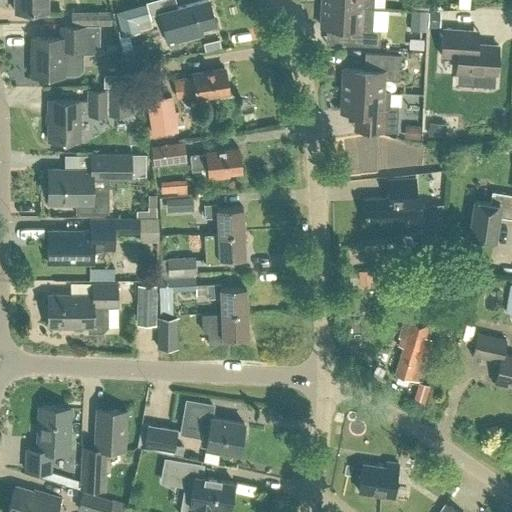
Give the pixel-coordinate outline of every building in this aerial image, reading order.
[(13,0),(14,10),(45,10),(45,0),(13,0)] [(207,0),(198,0),(160,11),(168,40),(200,31),(199,26),(214,21),(207,0)] [(116,11),(120,24),(150,16),(146,2),(116,11)] [(320,26),(338,27),(337,43),(378,45),(380,29),(371,28),(372,19),(373,6),(321,3),(320,26)] [(410,8),(409,28),(426,29),(427,9),(410,8)] [(42,13),(44,23),(62,18),(60,9),(42,13)] [(70,10),(70,24),(98,24),(99,24),(99,10),(70,10)] [(99,10),(99,24),(111,24),(111,10),(99,10)] [(438,27),(439,11),(427,11),(427,26),(438,27)] [(31,36),(31,75),(64,75),(64,73),(64,71),(77,71),(80,67),(80,49),(98,49),(98,24),(70,24),(64,24),(64,36),(60,36),(31,36)] [(455,70),(474,71),(473,84),(494,85),(495,73),(496,73),(497,44),(477,43),(478,29),(441,27),(440,54),(456,55),(455,70)] [(133,47),(121,50),(125,61),(136,58),(133,47)] [(342,67),(341,89),(382,91),(382,90),(382,78),(398,79),(400,54),(364,52),(363,68),(342,67)] [(195,96),(227,91),(223,67),(191,72),(192,75),(172,78),(175,96),(195,93),(195,96)] [(86,113),(105,113),(126,114),(127,90),(86,89),(86,100),(77,100),(77,99),(45,99),(45,139),(77,139),(77,112),(85,112),(86,113)] [(340,111),(354,112),(353,128),(396,130),(397,104),(389,104),(390,90),(382,90),(382,91),(341,89),(340,111)] [(147,100),(152,132),(176,128),(171,97),(147,100)] [(445,122),(427,122),(427,134),(444,135),(445,122)] [(417,138),(418,125),(404,124),(403,137),(417,138)] [(151,144),(153,163),(186,159),(183,140),(151,144)] [(239,170),(237,146),(205,149),(205,152),(189,154),(191,168),(206,166),(207,176),(226,174),(226,171),(239,170)] [(47,203),(75,203),(75,213),(108,213),(108,177),(130,177),(131,175),(131,154),(131,151),(89,151),(89,167),(47,167),(47,203)] [(7,197),(37,198),(37,167),(7,166),(7,197)] [(363,196),(364,224),(400,223),(399,206),(417,206),(416,177),(387,178),(387,195),(363,196)] [(161,182),(161,190),(178,189),(178,191),(185,191),(184,181),(161,182)] [(511,217),(511,193),(491,190),(489,202),(474,199),(469,235),(493,239),(497,215),(511,217)] [(135,194),(135,216),(138,216),(155,216),(155,194),(135,194)] [(193,208),(192,196),(165,197),(165,210),(193,208)] [(216,232),(242,231),(241,205),(216,206),(216,203),(202,203),(203,217),(216,216),(216,232)] [(427,228),(440,228),(440,215),(428,215),(427,228)] [(93,262),(93,248),(108,248),(108,231),(114,231),(138,231),(138,217),(138,216),(135,216),(114,216),(104,216),(104,218),(104,228),(91,228),(47,228),(47,262),(93,262)] [(158,217),(138,217),(138,231),(138,240),(158,240),(158,217)] [(218,262),(218,257),(243,256),(242,231),(216,232),(203,232),(203,262),(218,262)] [(438,270),(440,245),(420,243),(418,268),(438,270)] [(160,256),(160,273),(196,272),(195,255),(160,256)] [(372,270),(356,274),(358,281),(374,277),(372,270)] [(172,290),(195,289),(195,283),(194,275),(167,276),(161,276),(160,276),(158,277),(159,312),(173,312),(172,290)] [(348,276),(335,277),(336,298),(349,297),(348,283),(348,276)] [(118,306),(118,280),(92,280),(92,293),(47,293),(47,326),(88,326),(88,332),(102,332),(109,325),(109,315),(103,309),(103,306),(118,306)] [(195,283),(195,289),(195,293),(207,293),(206,283),(195,283)] [(219,283),(206,283),(207,293),(207,292),(207,297),(220,296),(220,312),(247,310),(246,285),(221,286),(219,286),(219,283)] [(138,284),(137,322),(154,323),(155,284),(138,284)] [(223,342),(223,337),(248,336),(247,310),(220,312),(202,313),(203,331),(208,330),(209,343),(223,342)] [(158,316),(157,346),(175,346),(176,316),(158,316)] [(392,372),(416,380),(429,337),(427,337),(431,325),(403,316),(397,337),(402,339),(392,372)] [(500,381),(511,383),(511,354),(501,352),(505,338),(476,332),(471,353),(499,359),(493,382),(500,384),(500,381)] [(429,385),(417,381),(411,400),(423,404),(429,385)] [(202,444),(204,444),(203,447),(205,447),(212,448),(238,453),(244,421),(211,415),(213,403),(186,399),(181,431),(203,435),(202,444)] [(31,470),(51,471),(52,450),(69,451),(71,406),(37,405),(35,446),(25,446),(24,469),(31,470)] [(80,471),(80,487),(105,488),(107,449),(125,449),(127,408),(95,407),(94,445),(81,444),(80,471)] [(136,443),(136,445),(143,446),(148,423),(141,421),(136,443)] [(148,423),(143,446),(172,452),(172,450),(174,442),(177,429),(148,423)] [(1,433),(0,436),(0,452),(5,454),(12,437),(1,433)] [(172,450),(172,452),(181,454),(181,453),(183,444),(174,442),(172,450)] [(202,460),(210,461),(212,448),(205,447),(202,460)] [(234,481),(196,474),(198,461),(168,456),(164,482),(190,486),(188,501),(181,500),(179,511),(217,511),(218,508),(229,510),(234,481)] [(356,489),(391,494),(396,462),(385,460),(384,466),(360,462),(356,489)] [(78,488),(79,484),(79,479),(71,477),(51,471),(31,470),(30,473),(78,488)] [(54,511),(59,497),(44,492),(43,495),(14,486),(5,511),(54,511)] [(81,491),(77,507),(95,511),(107,511),(111,500),(81,491)] [(121,511),(124,503),(111,500),(107,511),(121,511)] [(436,511),(461,511),(444,500),(436,511)]
